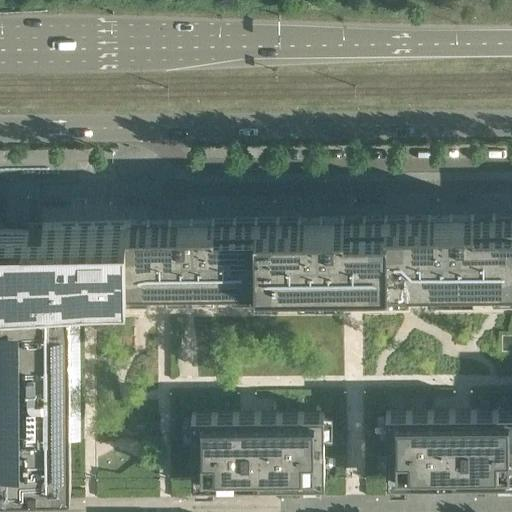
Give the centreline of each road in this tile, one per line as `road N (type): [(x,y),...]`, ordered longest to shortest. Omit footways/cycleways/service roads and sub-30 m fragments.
road 1 (secondary): [(511,44),(0,48)]
road 2 (unclassified): [(151,129),(179,159),(511,163)]
road 3 (secondary): [(151,129),(511,127)]
road 4 (secondary): [(0,130),(151,129)]
